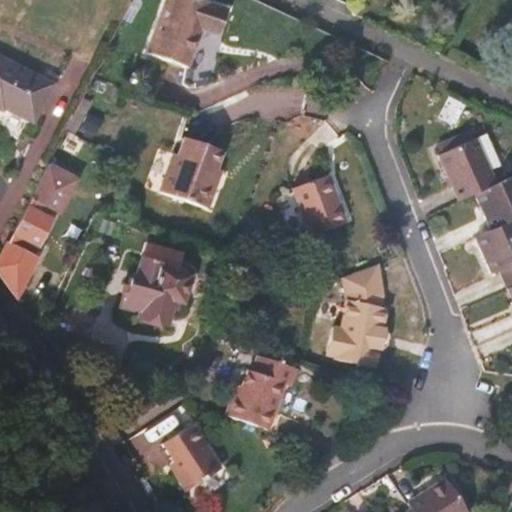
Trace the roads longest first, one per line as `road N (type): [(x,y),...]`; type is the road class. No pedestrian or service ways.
road 1 (residential): [(443,433),(444,323),(375,115),(408,50)]
road 2 (residential): [(0,303),(135,511)]
road 3 (residential): [(443,433),(393,445),(294,511)]
